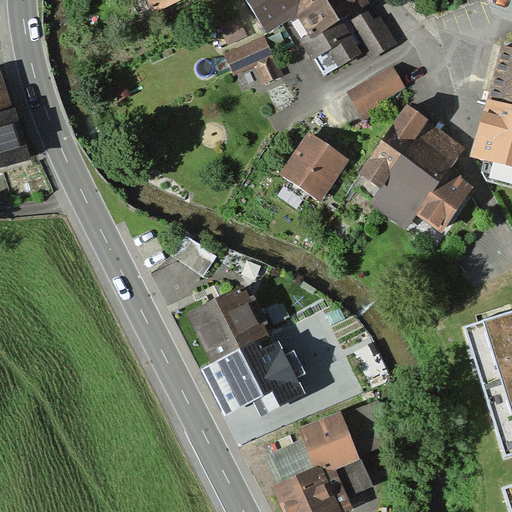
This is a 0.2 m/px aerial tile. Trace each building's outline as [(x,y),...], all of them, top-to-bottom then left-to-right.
[(146,0),(152,12),(180,0),(146,0)] [(362,64),(397,43),(370,0),(246,0),(267,33),(287,21),(312,60),(314,58),(325,76),(357,56),(362,64)] [(239,16),(219,25),(228,45),(248,36),(239,16)] [(264,35),(224,53),(234,75),(254,66),(262,83),(282,74),(264,35)] [(511,167),(511,47),(501,45),(470,156),(486,160),(511,167)] [(394,66),(346,92),(362,121),(381,111),(377,103),(406,88),(394,66)] [(0,169),(32,159),(15,107),(13,108),(0,68),(0,67),(0,169)] [(429,119),(407,104),(358,173),(380,188),(427,121),(429,119)] [(465,147),(427,121),(380,188),(369,203),(406,228),(415,214),(432,191),(433,192),(450,169),(465,147)] [(279,174),(320,202),(350,159),(309,131),(279,174)] [(511,187),(511,167),(486,160),(482,171),(488,180),(511,187)] [(475,187),(450,169),(433,192),(432,191),(415,214),(442,233),(475,187)] [(217,256),(184,234),(170,254),(203,276),(217,256)] [(244,285),(186,313),(212,364),(270,336),(265,325),(268,324),(254,295),(250,297),(244,285)] [(511,303),(458,321),(502,457),(511,453),(511,303)] [(274,343),(270,336),(212,364),(202,369),(225,416),(254,401),(262,417),(306,395),(297,377),(286,355),(279,340),(274,343)] [(294,351),(286,355),(297,377),(306,373),(294,351)] [(315,466),(276,483),(272,485),(283,511),(344,511),(353,508),(348,496),(337,469),(362,459),(341,409),(298,428),(303,439),(315,466)] [(315,466),(303,439),(264,455),(276,483),(315,466)] [(337,469),(348,496),(373,486),(362,459),(337,469)] [(511,511),(511,475),(497,480),(506,511),(511,511)]
